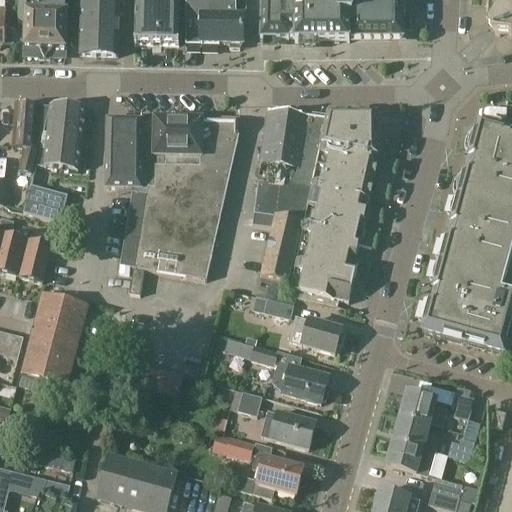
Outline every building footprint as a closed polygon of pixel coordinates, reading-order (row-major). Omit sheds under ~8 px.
[(26,28),(26,14),(26,0),(17,0),(17,28),(26,28)] [(134,0),(134,48),(178,49),(178,0),(134,0)] [(186,0),(186,22),(186,48),(201,48),(218,48),(218,21),(229,21),(229,6),(245,6),(244,0),(186,0)] [(260,0),(260,43),(289,44),(289,41),(295,41),(295,46),(348,46),(348,41),(402,42),(402,0),(260,0)] [(511,0),(487,0),(486,28),(496,40),(511,40),(511,39),(511,0)] [(218,21),(218,48),(228,48),(229,53),(239,53),(240,49),(242,49),(243,23),(244,23),(244,22),(245,6),(229,6),(229,21),(218,21)] [(119,9),(82,8),(79,59),(117,61),(119,9)] [(0,52),(1,51),(4,51),(4,48),(13,48),(13,33),(4,32),(4,31),(5,12),(0,11),(0,52)] [(26,28),(25,53),(63,54),(64,15),(26,14),(26,28)] [(0,66),(9,67),(9,57),(0,57),(0,66)] [(401,68),(401,60),(355,58),(355,66),(401,68)] [(16,108),(12,153),(23,154),(17,176),(33,179),(38,157),(40,148),(45,126),(46,126),(49,111),(16,108)] [(41,147),(36,170),(77,174),(85,111),(51,109),(46,148),(41,147)] [(324,122),(270,115),(269,115),(260,167),(261,167),(250,230),(271,233),(259,282),(260,282),(255,302),(285,309),(324,122)] [(324,122),(285,309),(293,311),(294,302),(336,311),(338,305),(348,307),(357,265),(354,264),(358,249),(353,248),(354,244),(361,245),(365,229),(358,228),(359,223),(363,224),(368,204),(369,204),(377,167),(370,165),(370,161),(377,161),(377,118),(327,118),(324,122)] [(132,192),(123,247),(120,271),(205,284),(238,139),(239,140),(239,122),(202,123),(202,124),(152,123),(152,125),(143,125),(142,192),(132,192)] [(142,192),(143,125),(143,123),(106,123),(106,149),(107,149),(106,191),(132,192),(142,192)] [(424,327),(422,336),(503,358),(511,324),(511,137),(511,139),(503,137),(504,135),(503,135),(478,128),(475,138),(473,145),(471,155),(469,163),(470,164),(466,179),(465,179),(464,182),(459,199),(458,204),(453,221),(451,229),(453,229),(449,245),(447,244),(446,248),(441,265),(440,270),(435,287),(433,294),(435,295),(431,310),(429,310),(427,319),(424,327)] [(24,215),(23,217),(60,227),(69,195),(31,185),(24,215)] [(7,225),(4,237),(0,252),(0,276),(18,281),(27,243),(10,239),(13,226),(7,225)] [(27,243),(18,281),(41,287),(51,249),(54,238),(47,236),(44,247),(27,243)] [(133,275),(129,298),(139,300),(143,276),(133,275)] [(33,326),(81,338),(89,309),(41,297),(33,326)] [(251,301),(248,313),(253,314),(253,316),(263,318),(267,305),(255,302),(251,301)] [(267,305),(263,318),(289,325),(293,311),(285,309),(267,305)] [(293,335),(290,346),(334,358),(341,335),(295,322),(291,335),(293,335)] [(19,379),(51,387),(67,391),(81,338),(33,326),(19,379)] [(11,339),(0,336),(0,360),(5,362),(11,339)] [(23,342),(11,339),(5,362),(17,365),(23,342)] [(246,341),(244,348),(253,351),(254,351),(256,344),(246,341)] [(253,351),(250,364),(250,365),(274,372),(278,357),(276,356),(255,351),(253,351)] [(140,371),(136,390),(161,396),(176,400),(181,381),(165,378),(140,371)] [(276,371),(272,388),(282,398),(320,408),(321,405),(325,405),(328,394),(325,392),(327,381),(299,373),(293,372),(289,371),(288,374),(276,371)] [(454,399),(468,403),(470,395),(456,391),(455,398),(454,399)] [(235,395),(230,414),(237,416),(242,397),(235,395)] [(407,396),(400,422),(428,429),(435,404),(407,396)] [(242,397),(237,416),(256,422),(262,402),(242,397)] [(454,399),(451,411),(451,412),(456,414),(453,422),(467,425),(468,426),(473,404),(468,403),(454,399)] [(494,414),(490,428),(490,430),(501,433),(506,418),(494,414)] [(267,415),(260,441),(308,454),(315,428),(267,415)] [(400,422),(393,446),(422,454),(428,429),(400,422)] [(225,460),(229,443),(216,439),(211,456),(225,460)] [(230,442),(229,443),(225,460),(224,461),(249,467),(254,449),(230,442)] [(474,447),(461,443),(459,449),(451,447),(447,461),(469,467),(474,447)] [(422,454),(393,446),(386,472),(428,483),(435,458),(422,454)] [(167,511),(176,479),(109,460),(96,504),(126,511),(167,511)] [(253,489),(251,499),(271,504),(274,495),(295,501),(302,474),(256,461),(252,474),(259,477),(256,490),(253,489)] [(229,466),(225,479),(244,486),(249,472),(229,466)] [(0,511),(1,511),(10,476),(0,473),(0,511)] [(435,482),(434,485),(431,496),(459,504),(463,490),(440,484),(435,482)] [(46,485),(42,494),(65,504),(69,491),(46,485)] [(380,494),(375,511),(418,511),(420,505),(380,494)] [(431,496),(428,510),(436,511),(456,511),(459,504),(431,496)]
